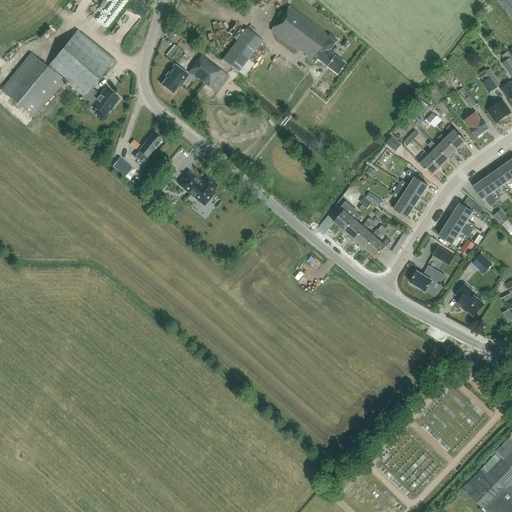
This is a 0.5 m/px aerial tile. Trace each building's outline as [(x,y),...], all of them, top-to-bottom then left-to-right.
[(314,63),(317,59),(326,65),(326,66),(337,74),(345,64),(328,51),(336,40),(329,34),(328,35),(289,6),(271,31),(314,63)] [(246,28),(222,59),(238,72),(263,41),(246,28)] [(92,106),(105,116),(118,99),(105,89),(100,95),(91,88),(114,60),(77,30),(47,67),(31,53),(0,90),(34,117),(63,81),(82,96),(81,98),(92,106)] [(216,94),(229,77),(201,55),(188,72),(216,94)] [(502,63),(510,74),(511,72),(511,57),(502,63)] [(182,86),(189,76),(173,64),(166,74),(168,76),(162,84),(173,93),(179,84),(182,86)] [(491,91),(501,85),(490,69),(485,73),(486,74),(481,77),(491,91)] [(500,88),(509,100),(511,98),(511,99),(511,82),(511,83),(510,81),(500,88)] [(460,93),(462,97),(472,109),(477,104),(465,89),(460,93)] [(416,108),(424,114),(430,106),(423,100),(416,108)] [(497,122),(510,113),(501,100),(488,109),(497,122)] [(415,110),(410,115),(417,122),(422,117),(415,110)] [(476,137),(489,128),(482,119),(481,120),(475,112),(464,121),(476,137)] [(432,113),(427,119),(430,123),(436,117),(432,113)] [(451,126),(447,129),(451,133),(446,138),(457,150),(466,141),(451,126)] [(415,130),(410,136),(413,139),(419,134),(415,130)] [(154,133),(144,144),(145,144),(134,157),(141,163),(152,150),(152,151),(161,140),(154,133)] [(408,145),(413,139),(410,136),(404,141),(408,145)] [(449,158),(457,150),(446,138),(443,136),(439,139),(442,142),(438,147),(449,158)] [(386,144),(395,152),(401,144),(392,137),(386,144)] [(137,139),(133,144),(139,148),(143,143),(137,139)] [(449,158),(438,147),(432,141),(428,145),(433,151),(429,155),(440,167),(449,158)] [(431,176),(440,167),(429,155),(425,151),(421,156),(425,159),(420,164),(431,176)] [(132,169),(132,168),(120,158),(113,166),(129,180),(136,172),(132,169)] [(511,170),(507,163),(496,170),(505,183),(511,179),(511,178),(511,170)] [(414,179),(410,186),(422,194),(428,185),(416,177),(417,176),(409,170),(406,174),(414,179)] [(496,170),(486,178),(495,190),(501,186),(506,193),(510,191),(505,183),(496,170)] [(189,173),(179,184),(204,205),(213,193),(211,192),(216,186),(207,178),(202,184),(189,173)] [(167,184),(161,178),(154,186),(159,192),(167,184)] [(473,186),(482,199),(491,193),(496,201),(500,198),(495,190),(486,178),(473,186)] [(407,190),(403,196),(416,205),(422,194),(410,186),(402,181),(399,185),(407,190)] [(416,205),(403,196),(395,191),(392,195),(400,200),(394,210),(407,218),(416,205)] [(383,201),(370,192),(366,198),(379,207),(383,201)] [(359,208),(363,211),(370,202),(364,197),(359,202),(362,204),(359,208)] [(340,228),(338,230),(343,233),(345,231),(344,231),(355,220),(356,221),(361,216),(356,212),(358,211),(346,201),(340,208),(344,211),(334,223),(340,228)] [(454,212),(467,220),(472,214),(479,218),(482,214),(481,214),(474,209),(473,211),(460,203),(454,212)] [(483,210),(477,205),(474,209),(481,214),(483,210)] [(448,223),(461,231),(465,224),(473,229),(475,225),(467,220),(454,212),(448,223)] [(500,212),(495,216),(502,224),(505,221),(506,219),(500,212)] [(484,213),(480,219),(486,224),(491,217),(484,213)] [(363,250),(365,248),(375,237),(377,238),(381,233),(381,232),(389,223),(385,219),(373,234),(367,229),(365,228),(355,240),(360,245),(359,247),(363,250)] [(362,226),(356,221),(355,220),(344,231),(345,231),(350,236),(349,238),(353,241),(355,240),(365,228),(367,229),(371,224),(366,220),(362,226)] [(511,228),(505,221),(502,224),(511,235),(511,234),(511,228)] [(468,236),(461,231),(448,223),(439,236),(452,244),(458,235),(466,240),(468,236)] [(383,243),(377,238),(375,237),(365,248),(371,254),(369,256),(374,260),(375,258),(385,246),(387,247),(392,241),(387,238),(383,243)] [(439,251),(436,256),(450,265),(453,260),(439,251)] [(487,270),(493,264),(481,253),(476,259),(487,270)] [(425,291),(432,281),(439,285),(445,275),(429,265),(423,275),(417,271),(410,282),(425,291)] [(511,280),(506,283),(511,293),(502,298),(508,309),(510,308),(511,312),(511,280)] [(474,316),(485,304),(472,292),(473,291),(465,284),(456,294),(461,298),(456,302),(463,308),(464,307),(474,316)] [(511,511),(511,437),(497,452),(464,488),(469,493),(487,511),(486,511),(511,511)]
